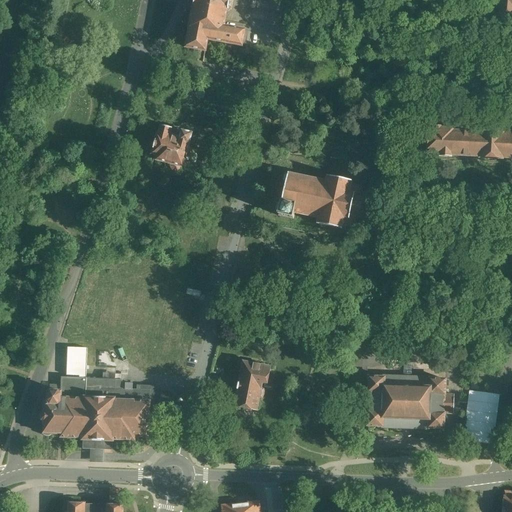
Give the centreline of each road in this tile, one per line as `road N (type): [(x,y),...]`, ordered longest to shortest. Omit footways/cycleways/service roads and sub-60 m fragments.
road 1 (residential): [(136,60),(77,272),(16,444),(24,476)]
road 2 (residential): [(269,87),(178,457)]
road 3 (residential): [(487,479),(192,477)]
road 4 (residential): [(296,11),(511,26)]
road 5 (residential): [(136,60),(269,87)]
road 6 (residential): [(155,475),(24,476)]
road 7 (residential): [(495,478),(511,353)]
